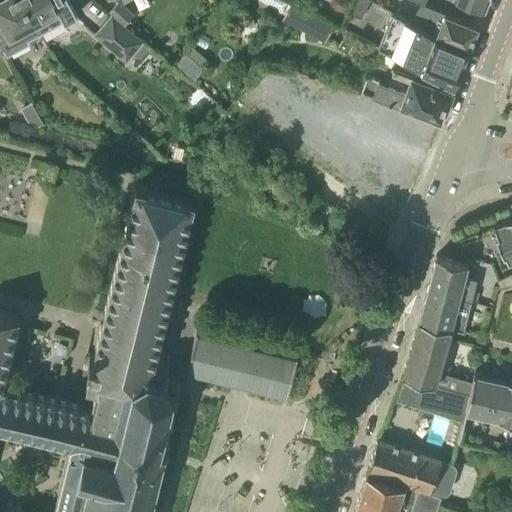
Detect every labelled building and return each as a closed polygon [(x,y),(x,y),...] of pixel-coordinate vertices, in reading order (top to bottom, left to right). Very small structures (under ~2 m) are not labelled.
[(0,22),(0,41),(4,49),(25,37),(22,29),(35,22),(22,0),(0,0),(0,16),(2,21),(0,22)] [(22,0),(35,22),(41,33),(77,13),(69,0),(22,0)] [(111,12),(124,23),(133,12),(119,0),(117,0),(109,10),(111,12)] [(361,18),(368,0),(354,0),(348,13),(361,18)] [(458,0),(483,10),(487,0),(458,0)] [(435,34),(469,48),(478,25),(428,4),(423,17),(437,20),(440,21),(435,34)] [(302,6),(293,23),(300,27),(325,40),(334,23),(318,15),(302,6)] [(392,9),(391,10),(378,44),(454,86),(469,48),(435,34),(392,9)] [(111,12),(94,33),(126,60),(143,39),(124,23),(111,12)] [(175,64),(194,80),(204,67),(185,52),(175,64)] [(450,91),(449,90),(393,68),(388,81),(367,74),(362,89),(441,121),(441,119),(440,118),(444,109),(443,109),(444,107),(448,100),(449,93),(450,91)] [(31,101),(21,107),(27,118),(43,122),(31,101)] [(147,511),(149,511),(150,509),(145,507),(148,493),(153,495),(160,469),(164,470),(165,466),(161,465),(164,451),(168,452),(169,448),(164,447),(167,433),(170,433),(171,430),(168,429),(172,415),(174,415),(175,412),(172,411),(177,394),(180,393),(179,390),(178,390),(180,382),(177,376),(169,374),(169,373),(166,371),(166,373),(165,373),(170,354),(157,352),(161,335),(169,302),(175,304),(180,282),(174,281),(194,199),(135,185),(132,198),(125,196),(123,206),(117,229),(124,230),(104,311),(95,309),(95,310),(92,321),(101,324),(100,329),(93,328),(82,371),(80,370),(78,379),(76,379),(76,382),(87,385),(84,398),(70,394),(68,401),(23,389),(24,385),(19,384),(18,388),(2,384),(6,368),(12,368),(17,365),(20,360),(15,357),(14,356),(12,354),(10,353),(19,314),(0,309),(0,511),(143,511),(144,511),(147,511)] [(333,206),(318,195),(311,203),(327,214),(333,206)] [(511,216),(505,219),(506,220),(494,225),(497,233),(495,233),(503,253),(505,252),(508,260),(511,258),(511,216)] [(467,262),(453,258),(436,254),(425,295),(456,303),(457,297),(471,300),(477,278),(464,274),(467,262)] [(500,286),(511,285),(511,284),(511,276),(497,279),(500,286)] [(463,330),(471,300),(457,297),(456,303),(425,295),(419,319),(450,327),(463,330)] [(419,319),(415,331),(402,373),(434,383),(461,391),(469,392),(472,379),(438,369),(450,327),(419,319)] [(249,384),(285,393),(287,395),(297,353),(296,353),(295,354),(259,345),(259,343),(247,340),(246,342),(197,330),(198,328),(196,328),(193,343),(189,358),(186,370),(187,370),(188,369),(237,381),(235,386),(248,389),(249,384)] [(477,412),(488,415),(496,378),(484,375),(484,374),(474,372),(472,379),(469,392),(465,411),(477,414),(477,412)] [(402,373),(393,397),(463,419),(465,411),(469,392),(461,391),(434,383),(402,373)] [(509,421),(511,408),(511,379),(508,379),(508,380),(496,378),(488,415),(499,417),(509,421)] [(441,458),(377,437),(367,468),(442,492),(444,492),(445,492),(447,491),(448,490),(449,489),(456,467),(455,466),(455,464),(454,463),(453,462),(452,462),(441,458)] [(435,511),(441,495),(366,471),(359,492),(381,499),(379,507),(393,511),(394,511),(396,508),(407,511),(435,511)] [(359,492),(353,511),(407,511),(396,508),(394,511),(393,511),(379,507),(381,499),(359,492)]
